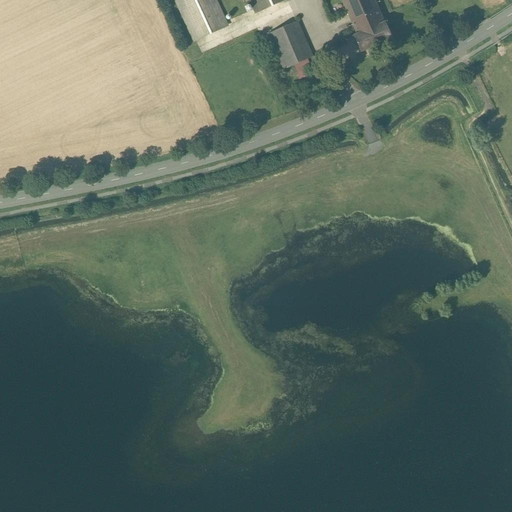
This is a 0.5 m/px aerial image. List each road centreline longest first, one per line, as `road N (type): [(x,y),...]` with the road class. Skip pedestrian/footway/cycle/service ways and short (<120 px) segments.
road 1 (tertiary): [(0,202),(146,173),(273,135),(354,102),(511,12)]
road 2 (track): [(458,47),(486,104),(469,133),(511,223)]
